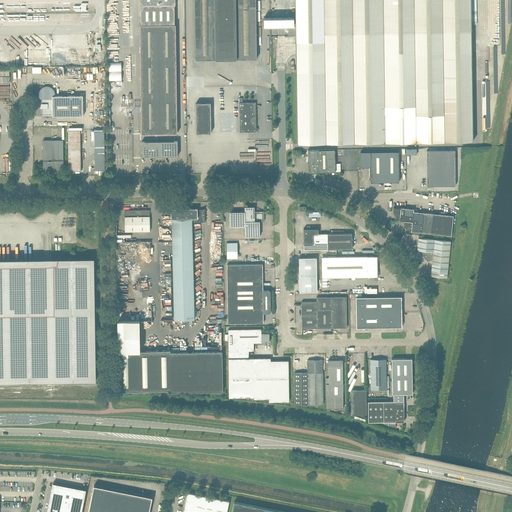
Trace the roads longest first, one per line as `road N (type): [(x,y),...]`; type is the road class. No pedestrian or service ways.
road 1 (unknown): [(155,193),(157,321),(171,334),(192,330),(204,295),(203,149)]
road 2 (secondary): [(313,447),(145,423),(0,418)]
road 3 (secondary): [(0,432),(313,447)]
road 4 (unclassified): [(432,341),(297,344),(285,331),(282,191)]
road 5 (unclassified): [(282,191),(26,193)]
road 6 (secondary): [(511,488),(313,447)]
road 7 (unknown): [(135,0),(136,170)]
road 8 (unknown): [(183,169),(183,0)]
road 9 (unclassified): [(432,341),(425,306),(394,251),(339,208)]
road 10 (unclassified): [(282,191),(281,40)]
road 11 (unclassified): [(414,473),(431,395),(432,341)]
road 12 (unclassified): [(26,193),(24,67)]
